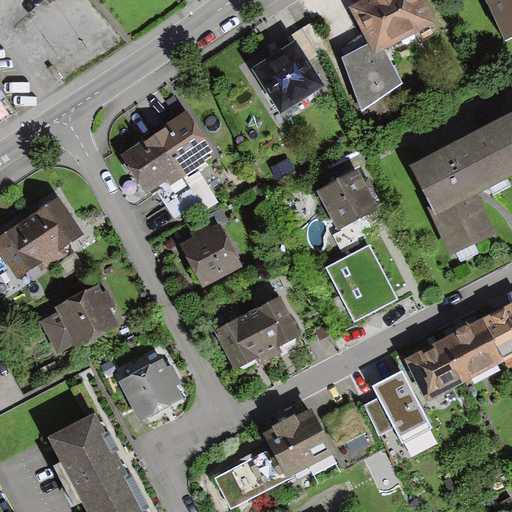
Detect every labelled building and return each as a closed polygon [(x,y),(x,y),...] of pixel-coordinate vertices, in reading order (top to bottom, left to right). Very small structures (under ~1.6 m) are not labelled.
[(425,0),(371,0),(358,6),(376,43),(381,54),(387,51),(438,27),(425,0)] [(511,0),(487,0),(510,44),(511,43),(511,0)] [(301,41),(259,69),(290,115),(332,88),(301,41)] [(387,51),(381,54),(376,43),(340,60),(363,109),(405,88),(387,51)] [(0,88),(17,78),(0,50),(0,88)] [(193,114),(161,134),(188,176),(220,155),(193,114)] [(435,220),(482,197),(511,182),(511,121),(411,169),(435,220)] [(156,196),(188,176),(161,134),(129,154),(156,196)] [(318,191),(338,231),(378,211),(358,172),(318,191)] [(482,197),(435,220),(455,262),(502,240),(491,217),(482,197)] [(61,199),(28,220),(54,260),(87,239),(61,199)] [(0,246),(22,281),(54,260),(28,220),(0,238),(0,246)] [(226,222),(190,244),(218,289),(254,266),(226,222)] [(366,245),(323,267),(351,321),(394,299),(366,245)] [(103,288),(38,326),(61,364),(126,326),(103,288)] [(278,294),(246,309),(270,358),(301,344),(278,294)] [(511,304),(482,319),(504,362),(511,358),(511,304)] [(239,373),(270,358),(246,309),(215,323),(239,373)] [(504,362),(482,319),(441,340),(462,383),(504,362)] [(462,383),(441,340),(402,359),(424,403),(462,383)] [(167,357),(117,380),(137,424),(187,401),(167,357)] [(432,431),(402,375),(374,389),(404,446),(432,431)] [(374,438),(357,403),(325,418),(318,403),(265,427),(289,478),(374,438)] [(48,433),(89,511),(137,488),(95,408),(48,433)] [(217,481),(232,510),(284,484),(268,454),(217,481)] [(149,511),(137,488),(89,511),(149,511)]
